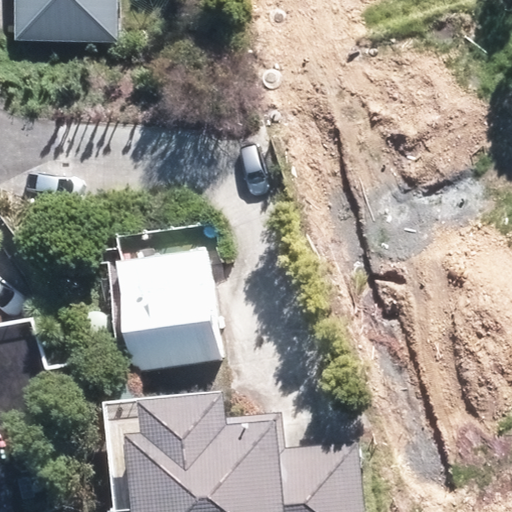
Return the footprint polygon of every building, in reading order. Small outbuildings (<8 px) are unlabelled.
[(19,0),(18,41),(122,44),(123,0),(19,0)] [(317,251),(371,228),(438,388),(511,357),(511,242),(482,172),(511,159),(511,99),(339,172),(345,185),(297,205),(317,251)] [(212,249),(126,260),(141,372),(228,360),(212,249)] [(370,511),(367,447),(288,452),(285,410),(244,412),(243,396),(155,400),(156,434),(144,435),(147,511),(370,511)] [(0,511),(18,511),(0,410),(0,511)]
